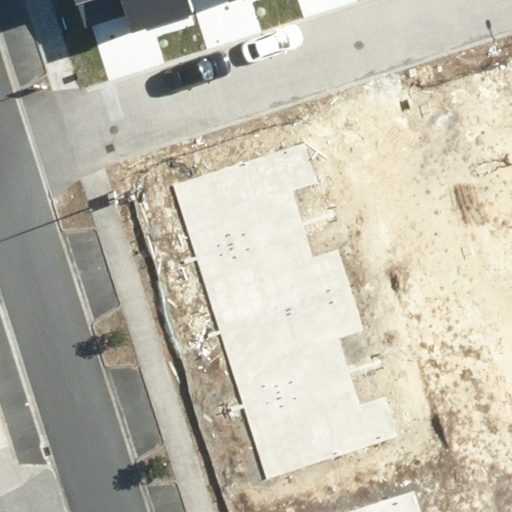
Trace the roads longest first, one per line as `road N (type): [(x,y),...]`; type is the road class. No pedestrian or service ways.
road 1 (residential): [(492,0),(0,160)]
road 2 (residential): [(111,511),(0,160)]
